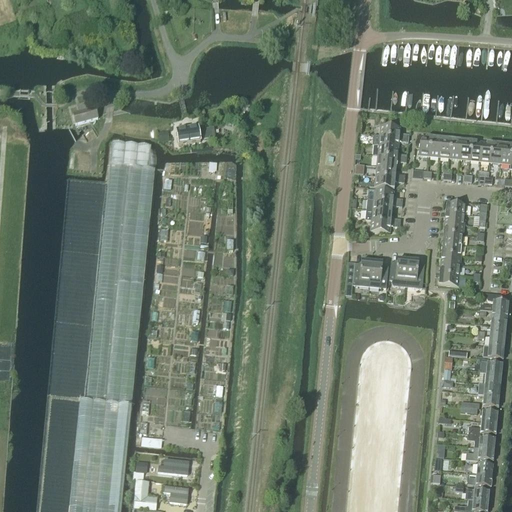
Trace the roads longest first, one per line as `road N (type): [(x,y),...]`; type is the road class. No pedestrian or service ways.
road 1 (tertiary): [(310,511),(338,247)]
road 2 (residential): [(338,247),(420,244),(424,190),(511,198)]
road 3 (tertiary): [(338,247),(360,38)]
road 4 (residential): [(490,511),(511,318)]
road 5 (unclassified): [(360,38),(511,43)]
